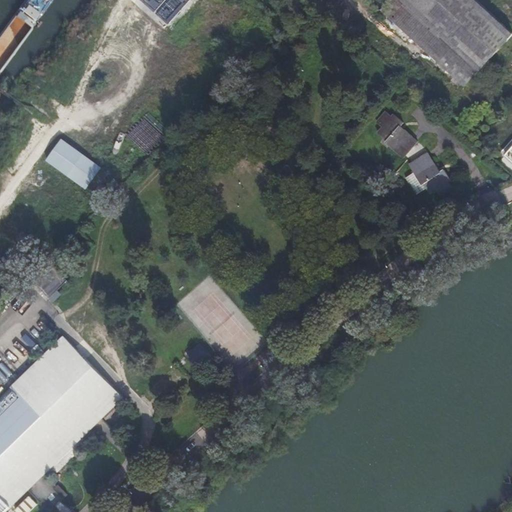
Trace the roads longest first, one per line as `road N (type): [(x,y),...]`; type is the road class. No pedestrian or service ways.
road 1 (unclassified): [(511,197),(425,250),(118,511)]
road 2 (track): [(120,0),(81,91),(0,197)]
